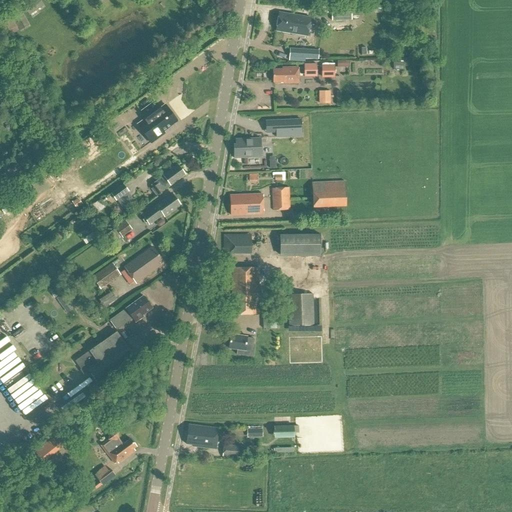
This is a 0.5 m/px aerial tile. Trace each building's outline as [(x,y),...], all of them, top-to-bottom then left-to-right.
[(351,5),(351,16),(362,15),(362,1),(351,1),(351,5)] [(41,2),(26,11),(29,15),(30,15),(32,17),(37,14),(35,11),(37,9),(38,11),(44,7),(43,6),(43,5),(41,2)] [(331,6),(331,23),(352,22),(351,16),(351,5),(331,6)] [(279,14),(276,32),(308,37),(311,19),(279,14)] [(19,32),(29,26),(23,15),(13,21),(19,31),(19,32)] [(13,21),(10,16),(0,21),(0,22),(8,37),(19,31),(13,21)] [(306,50),(289,49),(289,57),(290,57),(289,62),(304,62),(304,59),(305,59),(306,50)] [(304,77),(317,77),(316,64),(304,64),(304,77)] [(322,66),(322,78),(333,78),(333,66),(322,66)] [(273,70),(273,84),(283,84),(283,85),(299,85),(299,68),(282,68),(282,70),(273,70)] [(318,92),(318,104),(329,104),(329,92),(318,92)] [(165,105),(160,109),(155,102),(141,112),(147,119),(137,126),(151,144),(165,133),(163,131),(177,121),(165,105)] [(301,132),(300,120),(265,121),(266,133),(301,132)] [(233,145),(234,159),(248,159),(248,158),(261,157),(260,139),(235,140),(235,145),(233,145)] [(170,186),(185,175),(178,166),(154,182),(157,186),(151,189),(156,196),(163,191),(170,186)] [(306,182),(307,207),(344,206),(343,181),(306,182)] [(129,192),(124,185),(111,194),(116,201),(129,192)] [(272,211),(289,210),(289,189),(272,190),(272,211)] [(181,207),(172,195),(142,216),(149,225),(163,215),(165,218),(181,207)] [(263,215),(262,195),(231,196),(231,217),(263,215)] [(126,222),(116,229),(115,228),(106,235),(113,245),(122,238),(121,237),(132,230),(126,222)] [(82,240),(92,233),(89,228),(79,235),(82,240)] [(85,245),(95,238),(92,233),(82,240),(85,245)] [(248,253),(247,234),(222,235),(223,254),(248,253)] [(319,255),(318,234),(273,234),(273,256),(319,255)] [(161,260),(152,248),(124,269),(136,285),(160,267),(158,263),(161,260)] [(121,276),(112,264),(92,278),(100,290),(121,276)] [(260,316),(259,268),(232,269),(232,316),(260,316)] [(56,284),(49,289),(54,297),(62,292),(56,284)] [(103,308),(116,300),(111,292),(99,300),(103,308)] [(313,326),(312,295),(288,296),(289,327),(313,326)] [(64,296),(58,300),(63,308),(69,304),(64,296)] [(152,309),(143,297),(125,309),(126,310),(110,321),(116,329),(132,318),(135,323),(143,317),(142,316),(152,309)] [(262,300),(263,316),(278,316),(278,308),(275,308),(275,300),(262,300)] [(109,317),(119,309),(116,305),(106,313),(109,317)] [(88,371),(97,383),(134,357),(116,333),(101,344),(101,343),(75,362),(81,371),(83,369),(85,373),(88,371)] [(230,335),(228,349),(237,350),(236,355),(253,357),(255,344),(254,344),(254,340),(248,339),(248,338),(230,335)] [(0,364),(14,355),(9,349),(0,356),(0,364)] [(16,358),(0,368),(0,387),(1,388),(9,401),(34,385),(16,358)] [(216,450),(218,430),(188,426),(186,445),(195,446),(194,448),(216,450)] [(283,426),(283,438),(294,438),(294,433),(294,428),(294,426),(283,426)] [(262,437),(262,429),(246,429),(247,438),(262,437)] [(118,464),(135,452),(133,450),(136,447),(130,439),(122,445),(118,440),(119,434),(110,432),(109,440),(112,441),(116,447),(106,454),(112,462),(115,459),(118,464)] [(59,449),(53,444),(50,449),(56,453),(59,449)] [(241,460),(242,448),(224,445),(222,457),(241,460)] [(255,456),(256,447),(248,446),(247,455),(255,456)] [(101,487),(116,475),(112,469),(97,481),(101,487)] [(82,493),(85,497),(99,486),(96,483),(82,493)]
